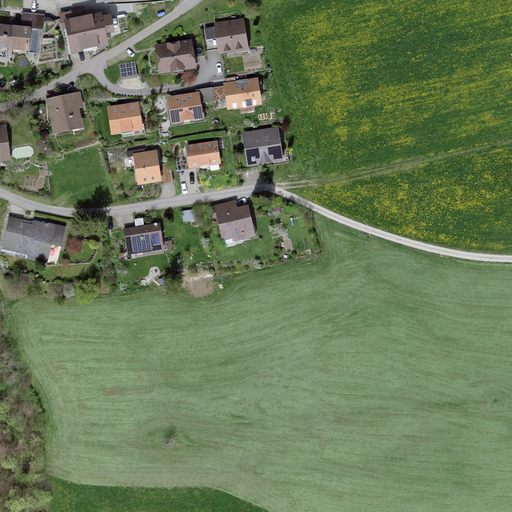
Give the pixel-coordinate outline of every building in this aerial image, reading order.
[(0,56),(11,58),(12,50),(37,53),(39,30),(43,30),(44,15),(22,13),(21,27),(0,25),(0,56)] [(76,53),(75,49),(104,43),(102,32),(112,30),(109,18),(100,20),(99,16),(61,24),(68,54),(76,53)] [(217,27),(202,29),(204,39),(206,51),(220,49),(221,51),(246,48),(242,22),(217,25),(217,27)] [(191,56),(206,54),(206,51),(204,39),(168,45),(169,48),(159,49),(162,72),(173,70),(172,68),(181,66),(182,69),(193,67),(191,56)] [(119,63),(121,78),(137,76),(135,61),(119,63)] [(254,111),(253,104),(259,103),(256,81),(236,84),(235,77),(226,78),(227,85),(211,87),(213,101),(228,99),(229,107),(240,106),(241,113),(254,111)] [(72,126),(71,122),(78,120),(76,108),(82,107),(78,93),(66,96),(67,101),(63,100),(63,99),(49,102),(55,130),(72,126)] [(170,99),(173,121),(200,117),(197,95),(170,99)] [(133,132),(132,129),(140,128),(137,105),(109,109),(113,132),(121,131),(121,134),(133,132)] [(260,162),(280,159),(276,131),(245,136),(249,162),(260,161),(260,162)] [(188,148),(190,166),(218,162),(215,143),(188,148)] [(135,155),(139,183),(159,180),(155,152),(145,154),(144,149),(127,151),(127,157),(135,155)] [(186,156),(178,158),(179,168),(188,167),(186,156)] [(170,164),(161,165),(163,181),(172,180),(170,164)] [(241,232),(243,238),(254,235),(248,207),(227,213),(225,204),(210,208),(213,217),(218,216),(224,245),(234,242),(232,234),(241,232)] [(43,262),(47,244),(61,247),(66,227),(46,223),(46,224),(33,221),(32,224),(22,222),(23,220),(9,217),(2,249),(29,255),(28,259),(43,262)] [(152,247),(152,250),(161,249),(156,223),(154,223),(155,225),(124,230),(128,252),(152,247)]
